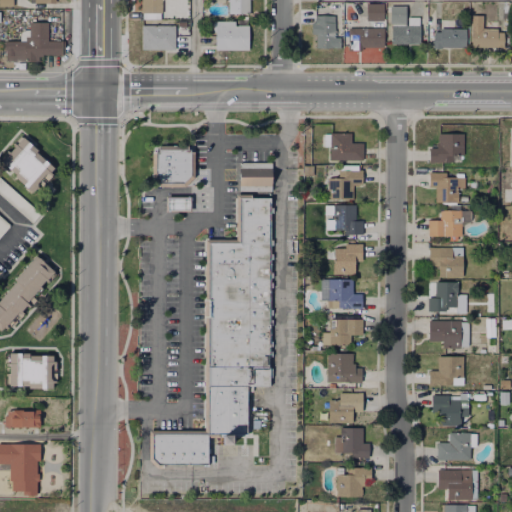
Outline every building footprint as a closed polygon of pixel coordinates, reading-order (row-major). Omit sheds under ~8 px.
[(160,0),(160,12),(139,12),(139,0),(160,0)] [(248,0),(248,13),(226,13),(226,0),(248,0)] [(381,3),(381,19),(365,19),(365,3),(381,3)] [(406,22),(388,22),(388,5),(406,5),(406,22)] [(333,16),(333,37),(339,37),(338,47),(315,46),(315,33),(310,33),(310,22),(313,22),(313,15),(333,16)] [(496,19),(496,32),(502,32),(502,47),(471,47),(471,27),(484,27),(484,19),(496,19)] [(49,22),(48,40),(63,41),(62,54),(38,54),(37,61),(6,60),(7,50),(5,49),(5,40),(21,40),(21,34),(21,32),(26,29),(30,29),(30,21),(49,22)] [(246,25),(246,48),(213,48),(213,31),(210,31),(211,22),(233,22),(233,24),(246,25)] [(173,25),(173,49),(139,49),(139,24),(173,25)] [(418,25),(418,44),(389,44),(390,25),(418,25)] [(381,27),(381,46),(361,46),(361,49),(346,49),(347,27),(381,27)] [(464,28),(464,48),(433,47),(433,31),(438,31),(438,28),(464,28)] [(350,132),(350,142),(361,142),(361,160),(329,159),(328,146),(322,146),(322,133),(328,133),(350,132)] [(462,133),(462,155),(458,155),(458,162),(427,162),(427,147),(435,147),(435,142),(437,142),(437,133),(462,133)] [(55,167),(34,191),(16,175),(11,169),(2,163),(24,136),(39,149),(37,152),(55,167)] [(190,149),(190,151),(192,151),(192,179),(183,185),(153,185),(153,180),(149,180),(150,151),(153,151),(155,149),(155,144),(187,145),(187,149),(190,149)] [(269,162),(270,190),(239,190),(239,162),(269,162)] [(360,170),(360,185),(351,185),(351,199),(326,199),(326,177),(337,177),(337,170),(360,170)] [(464,176),(464,203),(434,202),(434,187),(428,186),(428,171),(445,172),(445,176),(464,176)] [(0,176),(39,212),(32,221),(0,192),(0,176)] [(270,196),(269,386),(247,385),(247,411),(247,433),(207,434),(206,462),(156,464),(148,455),(149,428),(204,428),(206,241),(236,241),(235,196),(270,196)] [(189,196),(189,211),(164,211),(164,196),(189,196)] [(331,203),(343,202),(353,203),(353,219),(361,220),(360,233),(352,232),(342,233),(342,227),(332,228),(331,203)] [(426,219),(435,218),(438,219),(438,209),(449,208),(459,209),(459,235),(449,234),(442,235),(435,235),(426,235),(426,219)] [(0,215),(10,225),(0,236),(0,215)] [(331,272),(332,246),(343,247),(343,243),(360,242),(360,260),(353,260),(352,272),(331,272)] [(428,247),(427,265),(437,265),(437,276),(460,276),(460,255),(450,256),(450,247),(428,247)] [(55,271),(1,331),(0,330),(0,299),(18,281),(16,279),(37,255),(55,271)] [(325,279),(339,277),(350,278),(351,289),(350,293),(354,293),(360,293),(360,306),(326,306),(325,279)] [(426,310),(426,297),(433,297),(433,281),(444,280),(455,281),(456,286),(455,292),(454,306),(444,305),(443,310),(426,310)] [(494,316),(494,336),(483,336),(483,316),(494,316)] [(327,318),(337,317),(345,318),(352,318),(360,319),(360,335),(348,333),(348,344),(337,343),(327,343),(327,318)] [(440,340),(426,340),(427,329),(426,320),(458,320),(458,333),(458,347),(441,346),(440,340)] [(324,353),(338,351),(350,353),(350,363),(353,363),(353,367),(359,367),(359,380),(325,380),(324,353)] [(55,355),(55,388),(30,388),(30,386),(11,386),(11,353),(31,353),(31,355),(55,355)] [(436,370),(436,355),(449,354),(461,355),(461,384),(450,384),(437,384),(426,384),(427,370),(436,370)] [(361,392),(360,411),(325,411),(326,399),(337,399),(337,392),(361,392)] [(467,393),(467,424),(434,423),(434,413),(429,413),(429,395),(450,395),(450,399),(458,399),(458,393),(467,393)] [(41,410),(41,426),(5,426),(5,416),(8,416),(8,410),(41,410)] [(361,427),(361,442),(367,442),(367,457),(350,456),(350,452),(332,452),(332,436),(337,436),(338,427),(361,427)] [(469,432),(469,459),(435,459),(435,442),(447,442),(447,431),(469,432)] [(0,444),(39,444),(38,490),(12,490),(12,483),(9,483),(9,464),(0,464),(0,444)] [(369,467),(369,496),(334,496),(334,473),(346,474),(346,466),(369,467)] [(476,469),(476,499),(446,498),(446,488),(435,488),(436,469),(476,469)]
